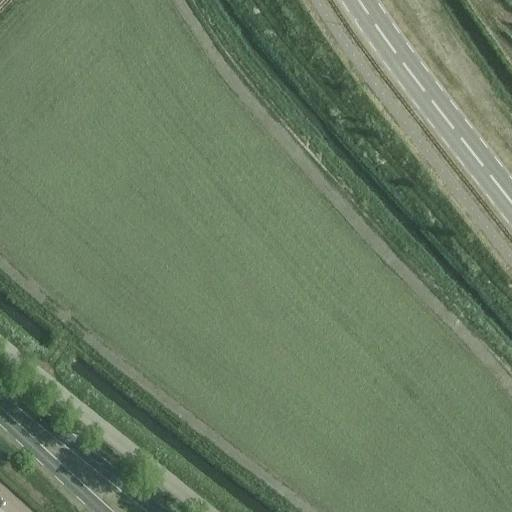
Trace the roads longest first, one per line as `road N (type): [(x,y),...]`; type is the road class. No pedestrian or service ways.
road 1 (unclassified): [(202,511),(0,337)]
road 2 (unclassified): [(511,206),(357,0)]
road 3 (primary): [(150,511),(6,407)]
road 4 (primary): [(6,407),(107,511)]
